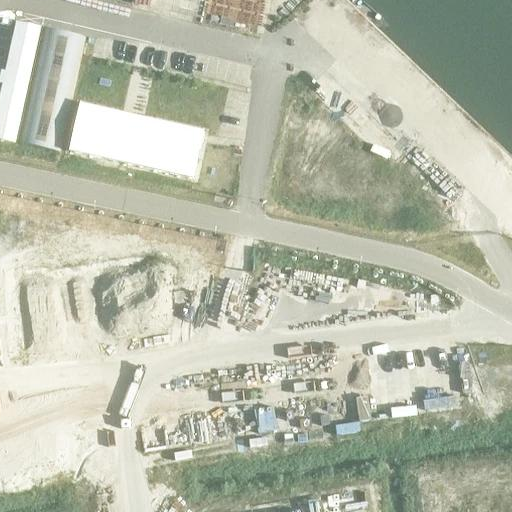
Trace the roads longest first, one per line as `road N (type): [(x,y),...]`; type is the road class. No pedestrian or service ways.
road 1 (residential): [(511,473),(192,305),(6,258)]
road 2 (unclassified): [(511,312),(406,260),(0,174)]
road 3 (residential): [(6,258),(40,511)]
